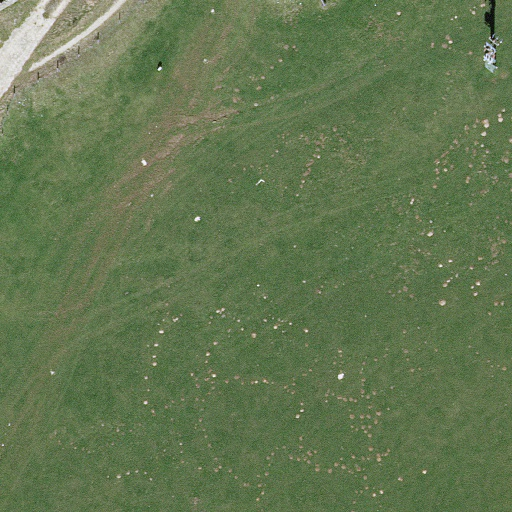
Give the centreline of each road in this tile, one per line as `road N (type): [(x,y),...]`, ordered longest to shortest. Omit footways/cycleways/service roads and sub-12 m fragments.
road 1 (unknown): [(236,0),(210,35),(174,134),(0,469)]
road 2 (track): [(5,66),(75,42),(120,0)]
